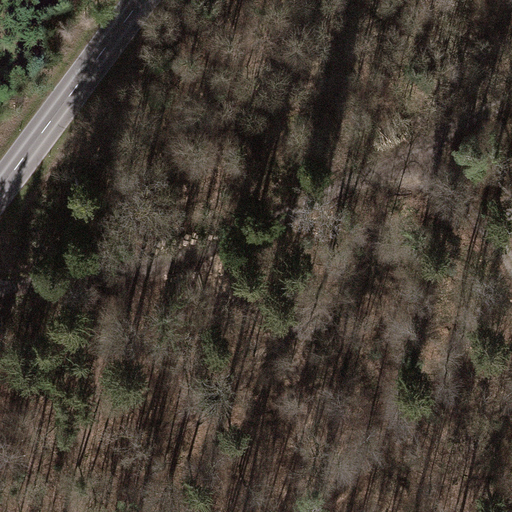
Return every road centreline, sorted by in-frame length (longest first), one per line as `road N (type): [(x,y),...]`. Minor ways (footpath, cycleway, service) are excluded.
road 1 (track): [(511,100),(220,246),(0,295)]
road 2 (secondary): [(142,0),(0,191)]
road 3 (track): [(378,170),(450,197),(511,255)]
